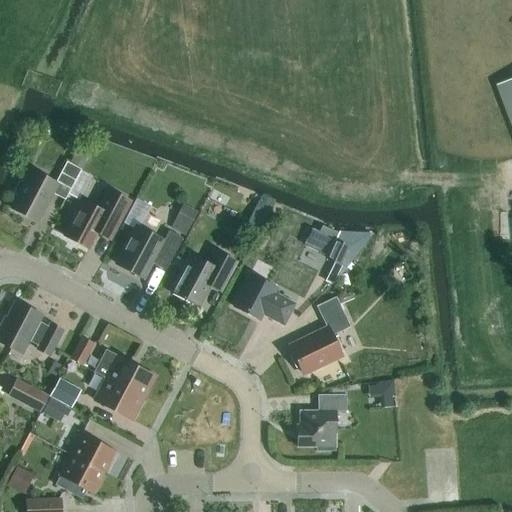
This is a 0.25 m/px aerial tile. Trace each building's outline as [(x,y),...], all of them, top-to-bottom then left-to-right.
[(511,79),(498,85),(511,122),(511,79)] [(19,196),(12,209),(36,221),(51,192),(64,199),(80,169),(81,170),(82,170),(89,155),(78,149),(70,164),(66,162),(55,182),(32,170),(26,182),(24,181),(18,182),(15,189),(16,194),(19,196)] [(74,215),(64,235),(88,249),(97,233),(110,240),(131,201),(107,189),(97,208),(80,199),(72,214),(74,215)] [(261,195),(249,220),(262,226),(274,202),(261,195)] [(170,228),(184,235),(196,210),(182,203),(170,228)] [(135,226),(115,263),(144,278),(152,263),(166,270),(182,238),(169,231),(163,241),(135,226)] [(349,246),(335,240),(339,233),(322,226),(319,232),(311,228),(304,244),(327,255),(326,258),(351,270),(364,241),(353,236),(349,246)] [(192,255),(172,293),(196,307),(208,285),(220,292),(236,262),(214,250),(207,263),(192,255)] [(263,315),(284,326),(296,303),(275,293),(277,288),(250,274),(233,306),(260,320),(263,315)] [(340,355),(330,335),(348,326),(335,298),(317,306),(328,329),(290,347),(303,373),(340,355)] [(2,322),(0,325),(0,342),(22,353),(28,341),(38,346),(37,349),(49,355),(62,331),(50,324),(48,327),(39,321),(42,315),(15,301),(4,323),(2,322)] [(70,359),(81,365),(92,343),(81,337),(70,359)] [(143,398),(155,376),(105,350),(94,372),(105,378),(143,398)] [(54,362),(48,372),(55,376),(61,365),(54,362)] [(50,396),(71,408),(81,390),(60,378),(50,396)] [(94,400),(132,420),(143,398),(105,378),(94,400)] [(369,399),(379,398),(380,409),(393,408),(392,397),(394,397),(393,380),(378,382),(379,386),(368,387),(369,399)] [(16,381),(10,394),(40,410),(46,397),(16,381)] [(329,395),(346,395),(346,385),(329,389),(329,395)] [(300,440),(297,440),(297,447),(316,447),(316,451),(335,451),(335,411),(346,411),(346,395),(329,395),(318,395),(318,411),(300,411),(300,440)] [(42,413),(60,422),(64,413),(67,415),(70,409),(49,398),(42,413)] [(82,433),(71,455),(104,472),(115,451),(82,433)] [(104,472),(71,455),(55,485),(81,499),(86,490),(93,493),(104,472)] [(7,485),(24,494),(34,476),(17,466),(7,485)] [(61,511),(60,497),(25,499),(25,511),(61,511)]
